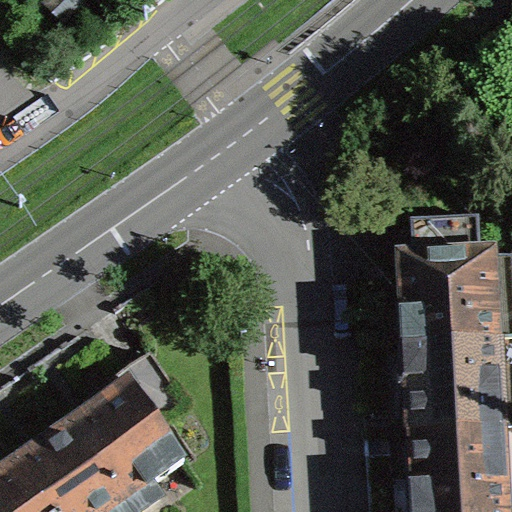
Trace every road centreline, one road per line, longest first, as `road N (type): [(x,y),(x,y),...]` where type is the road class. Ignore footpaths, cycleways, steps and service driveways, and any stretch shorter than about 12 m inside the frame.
road 1 (residential): [(241,136),(310,231),(314,511)]
road 2 (secondary): [(0,303),(241,136)]
road 3 (secondary): [(241,136),(402,0)]
